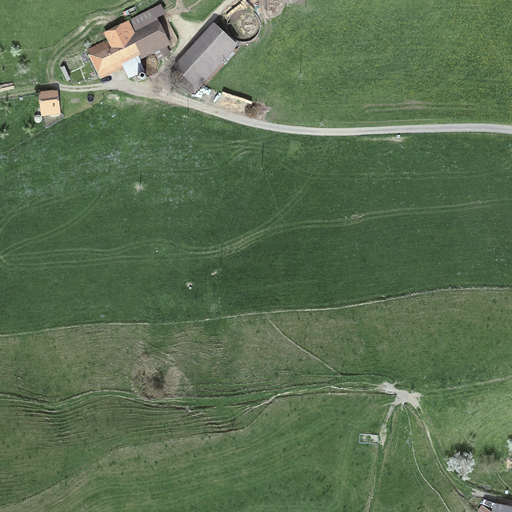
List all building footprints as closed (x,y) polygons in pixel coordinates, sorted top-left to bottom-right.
[(232,31),(235,35),(239,38),(243,39),(248,40),(252,38),(256,35),(259,31),(260,26),(260,21),(258,16),(254,13),(249,11),(245,10),(240,11),(236,14),(233,18),(231,22),(231,27),(232,31)] [(174,48),(157,13),(108,36),(111,43),(91,53),(104,81),(127,70),(143,63),(174,48)] [(199,90),(241,47),(219,27),(178,70),(199,90)] [(127,70),(132,80),(148,73),(143,63),(127,70)] [(42,95),(44,117),(64,115),(62,94),(42,95)]
